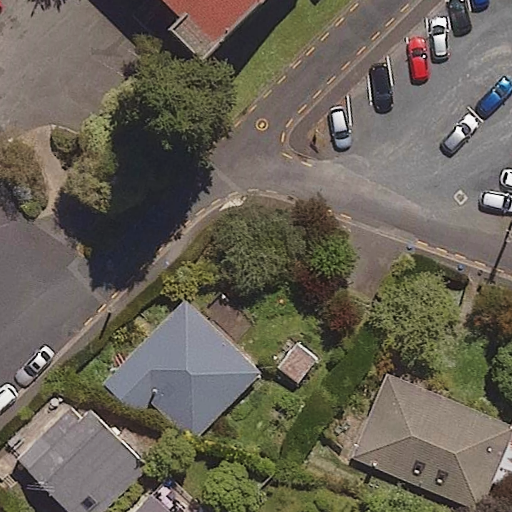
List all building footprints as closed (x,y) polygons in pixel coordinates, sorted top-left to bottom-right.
[(172,0),(208,34),(241,0),(172,0)] [(261,374),(188,301),(105,384),(139,418),(155,403),(193,442),(261,374)] [(482,511),(511,442),(511,424),(388,372),(351,459),(475,511),(482,511)] [(105,511),(147,471),(82,404),(22,463),(69,511),(105,511)] [(166,511),(153,499),(139,511),(166,511)]
